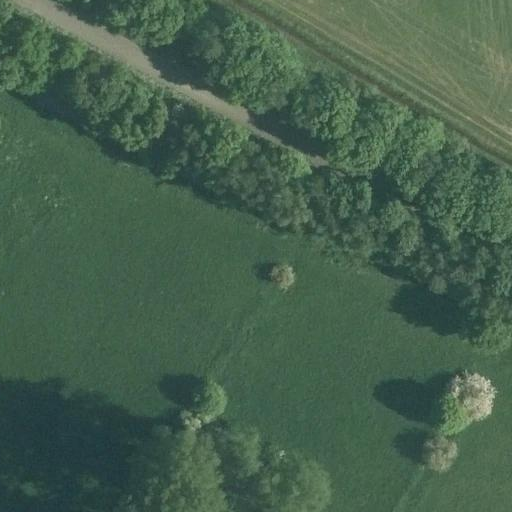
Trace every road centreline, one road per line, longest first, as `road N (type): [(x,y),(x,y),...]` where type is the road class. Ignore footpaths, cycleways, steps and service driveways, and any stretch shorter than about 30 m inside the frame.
road 1 (unclassified): [(511,242),(39,0)]
road 2 (track): [(511,138),(275,0)]
